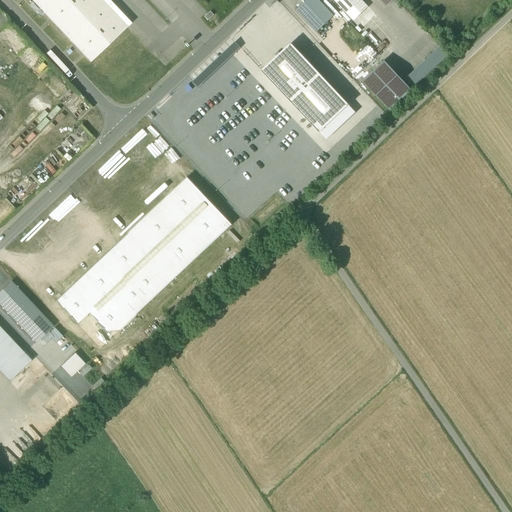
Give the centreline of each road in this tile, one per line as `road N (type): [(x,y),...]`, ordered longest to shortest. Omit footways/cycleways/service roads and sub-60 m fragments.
road 1 (unclassified): [(261,0),(124,127)]
road 2 (residential): [(1,0),(124,127)]
road 3 (unclassified): [(124,127),(0,243)]
